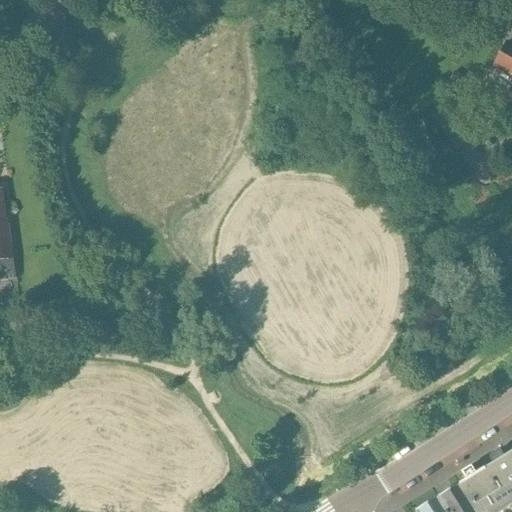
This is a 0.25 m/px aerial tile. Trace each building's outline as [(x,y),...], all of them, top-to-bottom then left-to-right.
[(511,100),(511,45),(507,43),(495,68),(511,79),(511,100),(511,101),(511,100)] [(432,117),(457,151),(480,135),(454,100),(432,117)] [(0,281),(17,280),(9,223),(8,223),(4,191),(0,191),(0,281)] [(511,452),(509,454),(506,456),(484,470),(483,470),(508,510),(511,507),(511,452)] [(477,511),(505,511),(508,510),(483,470),(461,484),(477,511)] [(439,498),(438,498),(446,511),(477,511),(461,484),(459,486),(439,498)] [(446,511),(438,498),(416,511),(415,511),(446,511)]
